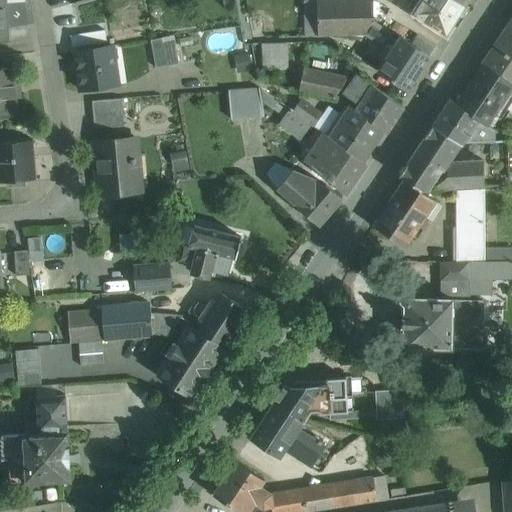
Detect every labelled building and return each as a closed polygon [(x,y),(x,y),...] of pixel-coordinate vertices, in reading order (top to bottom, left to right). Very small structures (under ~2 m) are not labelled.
[(373,0),(326,0),(317,0),(318,37),(363,35),(364,34),(373,20),(373,0)] [(465,5),(457,0),(418,0),(414,6),(418,9),(416,13),(446,33),(465,5)] [(373,20),(364,34),(365,35),(365,34),(383,45),(389,36),(391,32),(373,20)] [(511,29),(508,26),(492,49),(493,50),(493,53),(491,56),(488,57),(487,57),(483,63),(511,81),(511,29)] [(436,46),(417,35),(410,45),(429,57),(436,46)] [(410,45),(399,37),(396,41),(389,36),(384,44),(386,46),(379,56),(384,60),(378,71),(408,90),(430,57),(429,57),(410,45)] [(162,39),(150,41),(155,68),(167,66),(163,43),(162,39)] [(174,41),(163,43),(167,66),(179,64),(174,41)] [(287,43),(262,44),(263,68),(288,68),(287,43)] [(111,46),(75,51),(81,91),(113,86),(110,67),(114,61),(111,46)] [(250,54),(235,56),(238,72),(252,70),(250,54)] [(511,81),(483,63),(455,105),(478,120),(493,130),(511,101),(511,81)] [(18,70),(1,71),(1,70),(0,69),(0,117),(18,116),(16,86),(19,86),(18,70)] [(346,77),(302,69),(298,90),(334,98),(346,77)] [(403,106),(357,74),(343,94),(359,105),(356,111),(382,128),(387,131),(403,106)] [(258,89),(229,91),(231,119),(264,117),(261,100),(258,89)] [(292,112),(258,89),(261,100),(284,116),(278,125),(301,141),(313,127),(292,112)] [(122,99),(92,101),(94,129),(124,126),(122,99)] [(322,115),(301,100),(292,112),(313,127),(322,115)] [(478,120),(455,105),(438,129),(460,143),(462,144),(478,120)] [(356,111),(351,108),(330,139),(335,142),(361,161),(382,128),(356,111)] [(460,143),(438,129),(420,157),(442,171),(447,162),(460,143)] [(136,137),(95,141),(100,196),(141,192),(136,137)] [(319,140),(304,163),(315,171),(331,148),(319,140)] [(0,143),(0,181),(33,179),(30,141),(0,143)] [(361,161),(335,142),(331,148),(315,171),(345,194),(365,164),(361,161)] [(197,167),(194,148),(177,151),(180,169),(197,167)] [(442,171),(420,157),(405,179),(421,190),(429,189),(442,171)] [(489,160),(447,162),(442,171),(429,189),(484,187),(483,171),(490,170),(489,160)] [(325,184),(307,175),(293,170),(278,190),(318,226),(342,198),(325,184)] [(405,179),(404,179),(373,226),(404,247),(435,200),(421,190),(405,179)] [(456,192),(456,261),(468,261),(485,261),(485,248),(484,190),(456,192)] [(242,237),(194,225),(182,225),(179,241),(183,242),(178,261),(193,265),(192,271),(209,276),(210,269),(228,274),(232,257),(236,258),(242,237)] [(485,261),(510,261),(510,248),(485,248),(485,261)] [(27,250),(14,252),(16,276),(31,274),(27,250)] [(511,260),(510,261),(485,261),(468,261),(468,279),(511,278),(511,260)] [(170,263),(134,266),(136,292),(171,289),(170,263)] [(215,302),(211,299),(199,318),(203,321),(198,329),(224,346),(248,310),(222,293),(215,302)] [(482,299),(412,297),(408,293),(400,301),(404,305),(404,316),(402,316),(401,331),(403,331),(403,347),(481,349),(482,299)] [(153,336),(150,303),(102,307),(102,309),(105,341),(153,336)] [(102,309),(68,311),(71,343),(105,341),(102,309)] [(224,347),(190,325),(190,326),(192,328),(183,342),(180,340),(158,375),(191,397),(224,347)] [(70,345),(48,346),(51,381),(73,379),(70,345)] [(36,346),(13,348),(14,372),(38,371),(36,346)] [(346,378),(296,381),(295,380),(291,387),(286,384),(275,402),(303,420),(310,409),(320,409),(320,411),(330,411),(330,414),(348,413),(346,378)] [(403,389),(389,390),(391,418),(404,417),(403,389)] [(389,390),(375,391),(377,419),(391,418),(389,390)] [(68,395),(31,397),(33,431),(70,428),(68,395)] [(303,420),(275,402),(251,438),(279,457),(284,450),(309,466),(323,445),(320,443),(322,441),(319,439),(318,438),(317,436),(316,436),(315,435),(313,436),(312,436),(311,437),(298,429),(303,420)] [(66,433),(21,435),(21,457),(8,457),(9,482),(67,479),(66,433)] [(264,479),(236,461),(214,495),(240,511),(272,511),(270,494),(259,486),(264,479)] [(307,511),(377,501),(373,477),(270,494),(272,511),(307,511)] [(511,511),(511,479),(502,481),(504,511),(511,511)] [(405,487),(392,489),(393,498),(406,496),(405,487)] [(449,511),(448,502),(385,511),(449,511)]
